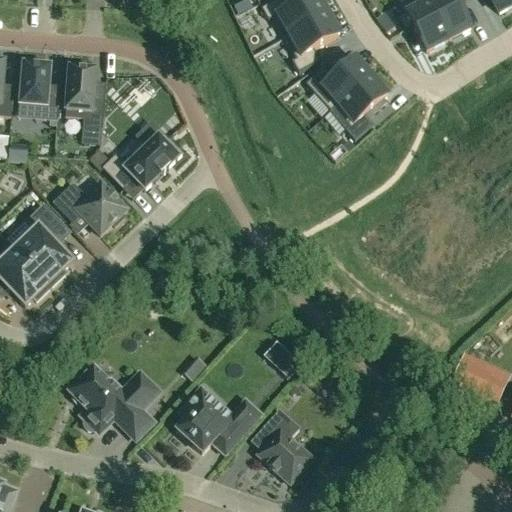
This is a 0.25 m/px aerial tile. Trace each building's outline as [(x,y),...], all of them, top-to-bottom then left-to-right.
[(283,0),(281,0),(261,11),(268,23),(276,18),(288,39),(326,18),(316,0),(307,0),(289,10),(283,0)] [(424,0),(415,0),(393,13),(404,34),(412,30),(426,55),(448,44),(424,0)] [(467,0),(424,0),(448,44),(470,32),(456,7),(468,1),(467,0)] [(511,0),(490,0),(499,17),(511,9),(511,0)] [(326,18),(288,39),(300,60),(292,65),(298,77),(320,65),(313,54),(339,40),(326,18)] [(388,20),(380,26),(386,34),(394,29),(388,20)] [(0,120),(10,122),(12,98),(0,97),(3,63),(0,62),(0,120)] [(324,71),(305,87),(329,116),(370,81),(354,62),(332,81),(324,71)] [(19,110),(19,112),(35,113),(35,122),(56,124),(58,101),(58,100),(46,99),(47,89),(49,70),(33,69),(23,68),(19,110)] [(79,73),(69,72),(65,121),(84,123),(83,132),(102,133),(104,105),(92,104),(95,74),(92,74),(92,71),(79,70),(79,73)] [(330,117),(324,122),(338,139),(345,134),(354,145),(373,128),(364,119),(386,100),(370,81),(329,116),(330,117)] [(292,90),(296,95),(301,90),(297,86),(292,90)] [(123,193),(133,183),(144,194),(154,185),(155,186),(166,175),(168,173),(167,172),(182,158),(175,150),(167,142),(163,147),(158,141),(147,151),(143,147),(122,167),(114,160),(102,172),(123,193)] [(26,166),(28,150),(8,148),(7,165),(26,166)] [(126,214),(101,188),(86,202),(73,188),(52,207),(72,227),(81,219),(100,239),(112,227),(114,230),(124,221),(122,218),(126,214)] [(14,254),(51,291),(65,278),(62,275),(63,274),(71,266),(50,245),(64,231),(43,210),(28,224),(37,232),(14,254)] [(51,291),(14,254),(0,267),(0,293),(4,289),(25,311),(33,302),(36,305),(51,291)] [(459,356),(448,382),(470,392),(481,366),(459,356)] [(291,357),(278,371),(289,382),(302,368),(291,357)] [(192,385),(207,369),(196,359),(181,375),(192,385)] [(79,384),(79,385),(69,395),(88,413),(81,420),(84,422),(84,423),(83,425),(83,426),(83,428),(84,429),(84,430),(85,431),(86,432),(87,433),(88,434),(89,435),(90,435),(91,435),(93,435),(95,435),(96,434),(98,436),(114,421),(136,443),(152,426),(144,418),(164,397),(141,374),(120,394),(111,385),(109,387),(93,371),(91,373),(90,372),(88,372),(85,372),(84,372),(83,373),(82,374),(81,375),(80,375),(79,377),(78,378),(78,379),(78,381),(78,382),(79,384)] [(201,392),(178,416),(186,423),(176,434),(202,457),(211,446),(226,459),(262,420),(245,404),(231,419),(201,392)] [(290,424),(279,414),(263,432),(273,441),(257,459),(268,469),(275,476),(290,488),(312,463),(281,434),(290,424)] [(0,511),(9,511),(15,499),(1,493),(2,490),(0,489),(2,485),(0,484),(0,511)]
